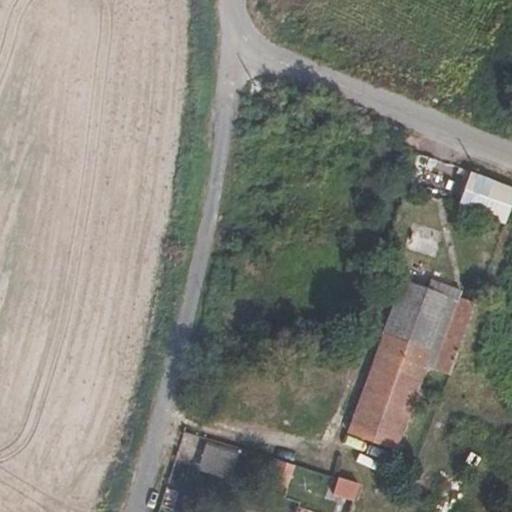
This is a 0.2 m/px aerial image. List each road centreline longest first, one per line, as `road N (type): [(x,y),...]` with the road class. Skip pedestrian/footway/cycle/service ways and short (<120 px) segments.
road 1 (residential): [(144,511),(208,231),(232,26)]
road 2 (unclassified): [(511,148),(232,26)]
